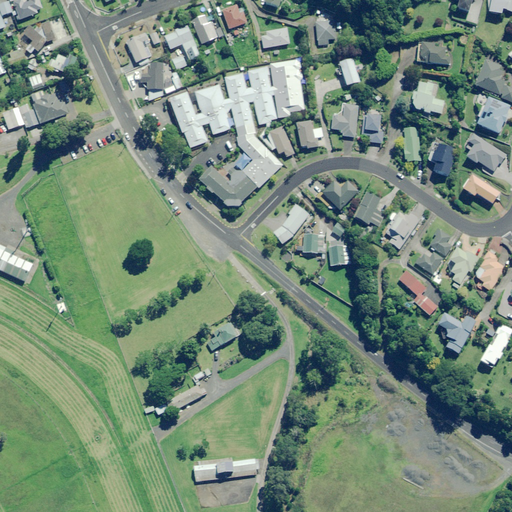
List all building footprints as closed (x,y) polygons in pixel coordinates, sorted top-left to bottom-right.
[(42,9),(38,0),(29,0),(30,1),(22,4),(20,0),(12,3),(15,11),(13,11),(17,21),(36,14),(35,12),(42,9)] [(264,0),(263,4),(278,9),(280,2),(281,3),(281,0),(264,0)] [(453,0),(453,2),(458,3),(456,9),(469,13),(472,1),(471,0),(470,0),(453,0)] [(511,0),(491,0),(488,14),(501,16),(502,11),(511,13),(511,0)] [(12,12),(7,1),(0,4),(0,29),(5,27),(0,17),(12,12)] [(239,15),(236,6),(220,11),(227,31),(246,24),(242,13),(239,15)] [(207,24),(204,16),(191,21),(201,45),(223,36),(220,29),(213,31),(210,23),(207,24)] [(21,34),(23,36),(18,41),(25,47),(28,44),(37,52),(44,45),(55,40),(47,22),(40,25),(36,30),(34,32),(28,27),(21,34)] [(334,22),(315,23),(316,46),(328,45),(327,41),(335,40),(334,30),(338,29),(338,23),(334,24),(334,22)] [(199,58),(187,27),(163,37),(168,51),(181,45),(188,62),(199,58)] [(289,45),(286,29),(265,32),(266,37),(259,38),(261,50),(289,45)] [(159,43),(155,33),(149,36),(153,45),(159,43)] [(148,42),(144,34),(126,42),(135,64),(148,58),(142,44),(148,42)] [(434,45),(419,43),(418,58),(426,58),(425,64),(449,66),(449,58),(445,58),(445,49),(434,49),(434,45)] [(20,49),(5,55),(10,67),(25,61),(20,49)] [(63,74),(65,69),(69,62),(66,60),(57,56),(54,62),(51,61),(48,67),(63,74)] [(69,62),(65,69),(70,71),(76,60),(71,57),(69,62)] [(186,66),(182,57),(172,61),(176,71),(186,66)] [(39,63),(34,59),(27,67),(31,71),(39,63)] [(274,95),(277,118),(289,117),(289,113),(303,110),(297,60),(269,65),(272,87),(270,88),(270,96),(274,95)] [(499,66),(484,60),(473,86),(501,97),(500,100),(511,104),(511,88),(503,85),(505,82),(500,80),(504,71),(498,68),(499,66)] [(359,83),(352,61),(339,65),(346,88),(359,83)] [(163,78),(163,72),(165,72),(166,68),(163,67),(163,65),(149,64),(149,70),(146,70),(145,76),(139,76),(139,83),(147,84),(147,91),(148,91),(147,102),(182,88),(176,72),(163,78)] [(266,67),(247,72),(250,88),(245,89),(248,103),(253,102),(258,125),(270,122),(270,121),(276,119),(270,96),(270,88),(267,76),(268,75),(266,67)] [(254,137),(253,135),(254,133),(248,103),(245,89),(242,74),(224,78),(228,99),(231,108),(237,137),(235,138),(237,146),(252,161),(241,172),(235,171),(230,176),(230,182),(227,182),(210,167),(198,181),(227,207),(238,208),(241,205),(239,204),(257,187),(258,189),(282,166),(254,137)] [(41,84),(39,75),(28,78),(31,87),(41,84)] [(68,91),(66,81),(58,83),(61,93),(68,91)] [(429,113),(441,114),(443,102),(434,100),(437,87),(417,84),(416,95),(411,94),(410,102),(413,102),(411,111),(420,113),(420,111),(424,111),(423,114),(429,115),(429,113)] [(223,100),(218,85),(194,92),(200,113),(195,114),(200,125),(208,122),(212,134),(229,129),(226,114),(229,109),(231,108),(228,99),(223,100)] [(34,109),(39,125),(67,115),(59,92),(40,98),(39,93),(30,96),(33,102),(31,102),(34,109)] [(195,114),(186,93),(168,100),(182,133),(183,133),(190,148),(207,141),(200,125),(195,114)] [(510,107),(487,98),(476,126),(499,135),(503,123),(505,123),(507,116),(506,115),(510,107)] [(358,107),(343,106),(342,118),(332,117),(330,130),(342,132),(341,137),(354,139),(358,107)] [(24,125),(18,108),(1,113),(7,131),(24,125)] [(380,111),(370,110),(370,117),(362,116),(361,136),(370,137),(369,144),(382,144),(382,135),(379,135),(380,111)] [(312,131),(310,122),(295,125),(300,149),(306,147),(307,150),(318,148),(317,139),(323,138),(321,129),(312,131)] [(293,154),(281,127),(268,133),(278,155),(283,153),(285,157),(293,154)] [(416,138),(415,128),(403,129),(405,150),(403,150),(404,163),(420,162),(418,138),(416,138)] [(506,156),(472,135),(467,142),(473,146),(466,158),(474,163),(475,161),(493,172),(498,164),(500,165),(506,156)] [(455,151),(435,145),(430,162),(436,163),(433,172),(448,177),(455,151)] [(499,194),(472,176),(463,190),(474,198),(476,195),(492,205),(499,194)] [(358,192),(346,182),(340,189),(333,182),(317,198),(327,208),(331,204),(339,212),(358,192)] [(380,200),(366,193),(354,219),(368,226),(369,223),(378,228),(384,215),(375,211),(380,200)] [(290,216),(281,228),(273,234),(280,245),(291,238),(308,216),(295,205),(288,215),(290,216)] [(396,217),(392,214),(388,220),(392,223),(381,239),(398,251),(405,241),(404,240),(410,231),(412,232),(419,221),(410,215),(408,218),(400,212),(396,217)] [(345,230),(336,224),(331,231),(339,238),(345,230)] [(449,238),(439,231),(429,247),(445,256),(451,247),(445,244),(449,238)] [(298,247),(302,247),(302,254),(326,255),(326,237),(303,236),(302,240),(298,240),(298,247)] [(345,266),(343,248),(328,249),(329,267),(345,266)] [(465,254),(456,249),(444,269),(455,275),(452,281),(459,286),(468,272),(470,273),(479,260),(466,252),(465,254)] [(0,271),(25,282),(33,264),(0,250),(0,271)] [(494,254),(489,250),(482,261),(484,262),(475,275),(477,276),(475,278),(484,283),(482,287),(493,294),(496,289),(494,287),(505,269),(496,263),(498,259),(493,256),(494,254)] [(442,260),(432,254),(429,259),(421,254),(415,264),(433,275),(442,260)] [(407,290),(415,281),(405,272),(397,281),(407,290)] [(425,300),(420,296),(425,290),(415,281),(407,290),(416,297),(412,302),(418,307),(425,300)] [(425,300),(418,307),(429,317),(437,308),(426,298),(425,300)] [(462,325),(444,315),(438,326),(450,332),(446,339),(450,341),(446,349),(458,355),(475,323),(466,318),(462,325)] [(237,337),(230,324),(204,338),(211,351),(237,337)] [(500,354),(503,348),(505,348),(508,342),(507,342),(511,331),(500,325),(495,334),(498,335),(491,347),(489,346),(480,363),(492,369),(497,360),(499,361),(502,355),(500,354)] [(203,377),(201,372),(193,377),(196,381),(203,377)] [(197,385),(165,401),(171,413),(203,397),(197,385)] [(167,411),(164,405),(154,410),(157,416),(167,411)] [(259,459),(194,465),(195,483),(261,476),(259,459)]
